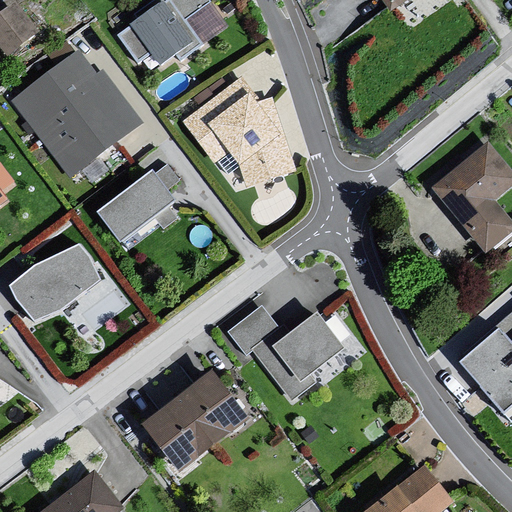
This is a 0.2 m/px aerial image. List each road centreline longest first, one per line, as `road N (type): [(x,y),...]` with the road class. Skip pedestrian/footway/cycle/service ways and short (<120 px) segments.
road 1 (residential): [(340,213),(0,469)]
road 2 (residential): [(511,494),(441,420),(360,273),(340,213)]
road 3 (residential): [(511,67),(395,158),(340,213)]
road 4 (residential): [(340,213),(271,0)]
